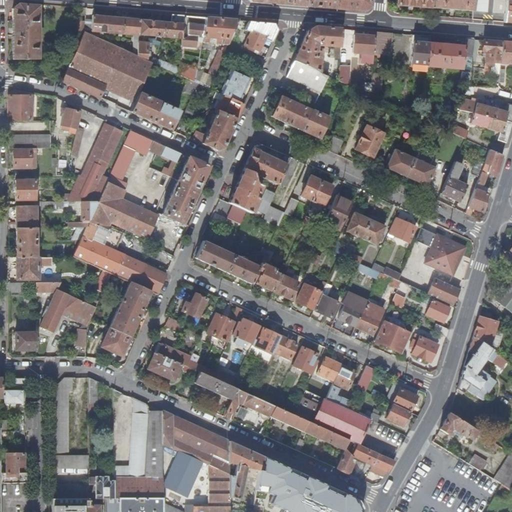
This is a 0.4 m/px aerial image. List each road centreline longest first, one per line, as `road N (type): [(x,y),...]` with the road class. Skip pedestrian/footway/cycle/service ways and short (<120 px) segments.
road 1 (residential): [(443,388),(178,267)]
road 2 (residential): [(122,382),(383,502)]
road 3 (residential): [(245,129),(490,237)]
road 4 (residential): [(0,83),(54,91),(227,165)]
road 5 (residential): [(443,388),(490,237)]
road 6 (residential): [(40,511),(40,367)]
road 7 (residential): [(94,0),(235,12)]
road 8 (residential): [(377,23),(511,32)]
road 9 (residential): [(383,502),(443,388)]
road 10 (residential): [(122,382),(178,267)]
road 11 (residential): [(245,129),(299,17)]
